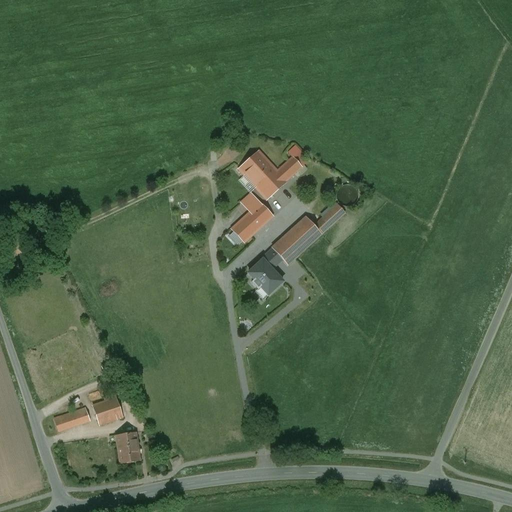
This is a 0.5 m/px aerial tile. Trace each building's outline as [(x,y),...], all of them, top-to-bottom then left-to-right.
[(295,147),(288,154),(292,158),(300,167),(307,160),(295,147)] [(277,172),(259,152),(239,170),(266,200),(286,183),(276,173),(277,172)] [(292,158),(277,172),(276,173),(286,183),(301,168),(300,167),(292,158)] [(340,188),(339,189),(338,190),(338,191),(337,192),(337,193),(336,195),(336,196),(336,197),(336,198),(337,200),(337,201),(337,202),(338,203),(339,204),(340,205),(341,206),(342,206),(343,207),(344,207),(345,207),(347,208),(348,208),(349,207),(350,207),(351,207),(353,206),(354,205),(355,205),(355,204),(356,203),(357,202),(357,200),(358,199),(358,198),(358,197),(358,196),(358,194),(357,193),(357,192),(356,191),(356,190),(355,189),(354,188),(353,187),(352,187),(351,186),(349,186),(348,186),(347,186),(346,186),(344,186),(343,186),(342,187),(341,188),(340,188)] [(251,195),(241,204),(246,209),(248,207),(252,211),(260,205),(251,195)] [(252,211),(232,230),(234,232),(228,237),(237,246),(242,241),(244,244),(272,218),(260,204),(260,205),(252,211)] [(345,214),(337,205),(314,227),(321,236),(345,214)] [(306,218),(272,249),(272,250),(282,261),(287,266),(321,236),(314,227),(306,218)] [(282,261),(272,250),(261,261),(262,262),(262,261),(271,271),(282,261)] [(262,261),(262,262),(260,263),(259,265),(248,274),(254,281),(251,283),(258,290),(261,288),(266,295),(268,296),(282,283),(272,271),(271,271),(262,261)] [(110,362),(101,367),(105,374),(113,370),(110,362)] [(104,402),(91,406),(99,426),(122,418),(113,393),(102,397),(104,402)] [(84,409),(53,420),(57,432),(88,422),(84,409)] [(135,433),(114,436),(119,465),(140,462),(135,433)]
